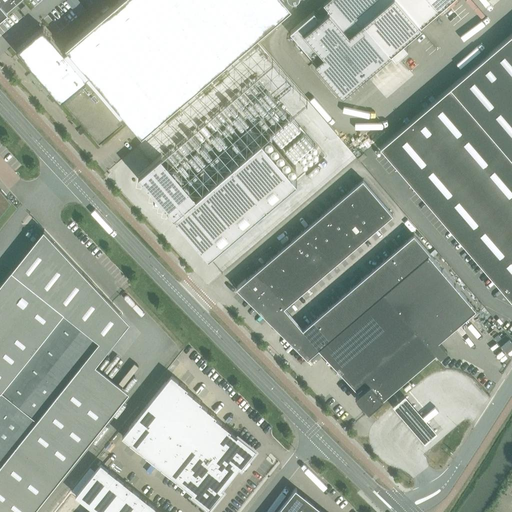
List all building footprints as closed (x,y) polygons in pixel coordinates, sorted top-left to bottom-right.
[(0,0),(0,14),(17,0),(0,0)] [(43,27),(16,49),(46,84),(49,81),(56,89),(55,90),(99,142),(124,121),(121,118),(125,114),(142,134),(143,133),(291,6),(286,0),(118,0),(67,44),(66,44),(65,45),(69,48),(64,52),(43,27)] [(314,11),(290,31),(343,93),(391,51),(396,57),(407,47),(403,41),(421,26),(450,0),(326,0),(324,3),(328,8),(327,9),(328,11),(320,18),(314,11)] [(25,6),(21,9),(25,14),(29,11),(25,6)] [(511,32),(450,86),(380,146),(511,299),(511,32)] [(150,164),(138,174),(171,212),(209,256),(297,181),(262,140),(185,205),(150,164)] [(363,178),(236,287),(278,328),(279,329),(292,319),(291,317),(282,308),(393,213),(363,178)] [(414,233),(402,243),(419,262),(428,254),(430,253),(430,252),(414,233)] [(402,243),(391,253),(407,272),(419,262),(402,243)] [(391,253),(380,262),(396,281),(407,272),(391,253)] [(328,339),(319,348),(359,392),(355,395),(368,411),(369,410),(436,353),(440,357),(447,351),(438,341),(476,309),(428,254),(419,262),(407,272),(396,281),(385,291),(374,301),(362,310),(351,320),(340,330),(328,339)] [(380,262),(368,272),(385,291),(396,281),(380,262)] [(0,511),(32,511),(124,398),(81,364),(100,340),(11,270),(0,284),(0,511)] [(368,272),(357,282),(374,301),(385,291),(368,272)] [(357,282),(346,291),(362,310),(374,301),(357,282)] [(346,291),(335,301),(351,320),(362,310),(346,291)] [(335,301),(323,310),(340,330),(351,320),(335,301)] [(323,310),(312,320),(328,339),(340,330),(323,310)] [(292,319),(279,329),(307,357),(317,349),(301,329),(292,319)] [(312,320),(301,329),(317,349),(319,348),(328,339),(312,320)] [(188,387),(171,374),(122,436),(209,505),(253,449),(229,431),(231,429),(215,417),(216,415),(201,403),(202,401),(186,389),(188,387)] [(405,396),(393,406),(425,444),(437,434),(405,396)] [(97,511),(161,511),(162,511),(101,462),(75,494),(97,511)] [(91,465),(73,489),(77,492),(95,469),(91,465)] [(275,511),(310,511),(315,506),(296,490),(297,488),(295,487),(275,511)] [(75,495),(64,507),(69,511),(94,511),(95,511),(75,495)]
